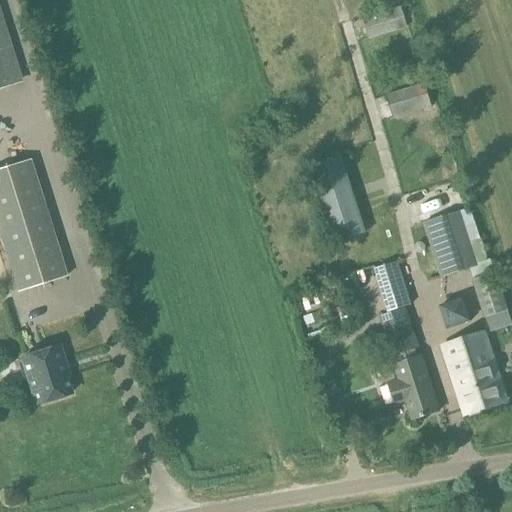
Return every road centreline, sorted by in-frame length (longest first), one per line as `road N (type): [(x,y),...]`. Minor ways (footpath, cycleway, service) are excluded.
road 1 (unknown): [(169,511),(51,145),(38,115),(0,117)]
road 2 (unclassified): [(511,462),(218,511)]
